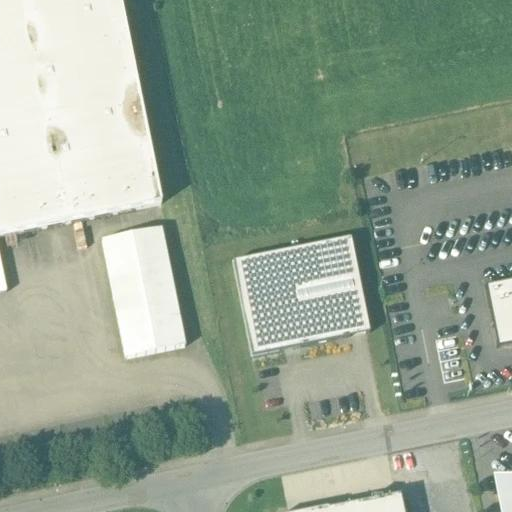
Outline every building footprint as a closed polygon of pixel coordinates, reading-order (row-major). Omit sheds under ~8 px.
[(119,0),(0,0),(0,238),(161,206),(119,0)] [(159,234),(102,245),(124,359),(181,348),(159,234)] [(348,242),(223,266),(242,362),(367,337),(348,242)] [(511,283),(484,289),(496,350),(511,346),(511,283)] [(511,511),(511,481),(498,482),(503,511),(511,511)] [(371,502),(328,511),(328,510),(323,510),(311,511),(402,511),(400,496),(382,500),(382,498),(372,498),(371,498),(371,502)]
